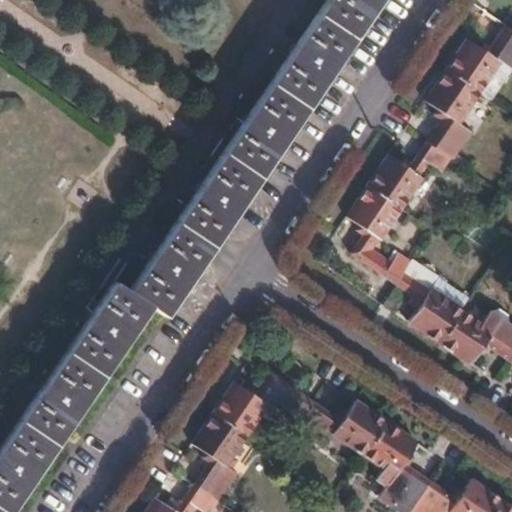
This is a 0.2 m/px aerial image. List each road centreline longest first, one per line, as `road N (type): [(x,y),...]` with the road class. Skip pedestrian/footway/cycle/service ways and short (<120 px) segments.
road 1 (residential): [(248,277),(438,0)]
road 2 (residential): [(248,277),(511,454)]
road 3 (residential): [(87,511),(248,277)]
